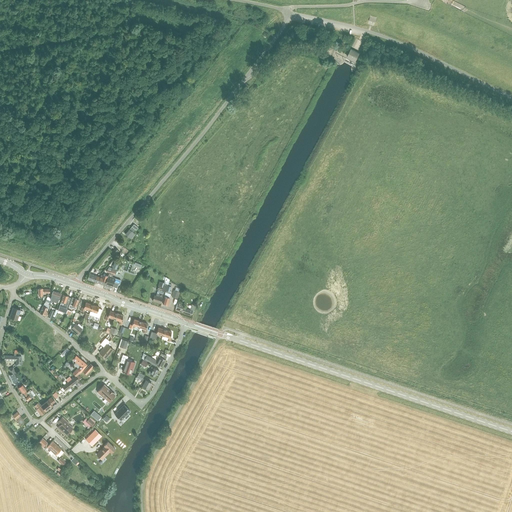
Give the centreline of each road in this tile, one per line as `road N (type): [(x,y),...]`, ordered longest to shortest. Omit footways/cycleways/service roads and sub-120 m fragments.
road 1 (secondary): [(511,431),(186,324)]
road 2 (unclassified): [(143,203),(290,12)]
road 3 (unclassified): [(511,98),(401,43),(290,12)]
road 4 (track): [(39,0),(188,27)]
road 5 (residential): [(103,371),(145,400),(186,324)]
